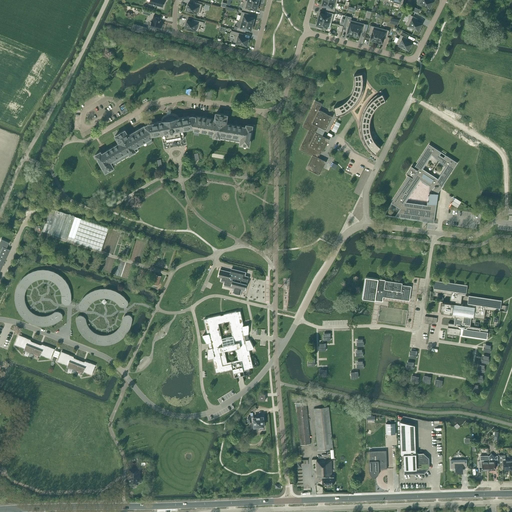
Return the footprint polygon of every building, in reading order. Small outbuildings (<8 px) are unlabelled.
[(258,4),(245,0),(242,9),(249,11),(250,8),(256,10),(258,4)] [(334,12),(337,2),(328,0),(323,0),(322,5),(329,7),(328,10),(334,12)] [(188,4),(186,10),(199,14),(202,4),(195,2),(195,5),(188,4)] [(242,11),(240,16),(239,20),(253,24),(254,18),(248,16),(248,13),(242,11)] [(319,16),(318,19),(329,22),(331,23),(333,16),(334,13),(327,11),(326,15),(320,13),(319,16)] [(154,15),(154,16),(153,20),(152,20),(152,22),(151,22),(150,26),(151,26),(150,27),(160,30),(162,23),(160,22),(161,16),(160,16),(154,15)] [(411,15),(410,16),(406,24),(418,30),(421,24),(415,21),(417,18),(411,15)] [(347,33),(353,35),(357,21),(351,20),(352,17),(348,16),(348,19),(346,26),(349,27),(347,33)] [(187,21),(185,27),(198,31),(200,24),(203,25),(204,22),(194,19),(194,22),(187,21)] [(327,28),(329,22),(318,19),(317,25),(327,28)] [(253,24),(239,20),(239,21),(242,21),(241,27),(235,26),(234,29),(244,31),(244,28),(251,30),(253,24)] [(366,24),(357,21),(353,35),(359,36),(361,30),(364,31),(366,24)] [(370,39),(376,41),(380,28),(371,25),(369,32),(372,33),(370,39)] [(389,30),(380,28),(376,41),(382,43),(384,36),(387,37),(389,30)] [(247,45),(249,38),(242,37),(243,33),(232,30),(231,34),(235,35),(234,42),(247,45)] [(401,34),(396,43),(409,50),(412,43),(406,40),(407,37),(401,34)] [(336,115),(342,114),(347,111),(352,107),(356,102),(359,97),(362,92),(363,86),(363,83),(363,80),(362,73),(354,75),(355,80),(354,84),(354,89),(352,93),(349,97),(346,101),(342,104),(343,104),(339,107),(339,106),(334,107),(336,115)] [(361,122),(361,128),(362,134),(364,140),(367,145),(371,150),(376,154),(381,147),(377,144),(376,144),(374,141),(375,141),(375,140),(372,137),(371,132),(370,128),(370,123),(371,118),(373,114),(375,110),(378,106),(382,104),(386,101),(382,93),(377,96),(372,100),(368,105),(365,110),(363,116),(361,122)] [(312,155),(306,168),(320,175),(323,168),(326,161),(317,157),(320,151),(323,152),(329,139),(322,135),(325,129),(326,130),(332,116),(319,109),(320,106),(322,104),(315,100),(302,126),(309,129),(299,149),(312,155)] [(119,107),(124,114),(129,112),(124,104),(119,107)] [(101,151),(95,154),(106,172),(114,167),(112,164),(130,154),(136,151),(136,150),(139,149),(137,146),(147,140),(148,143),(153,141),(151,138),(151,136),(151,135),(155,134),(160,133),(162,133),(164,142),(184,138),(183,129),(194,127),(194,128),(195,130),(194,133),(199,134),(199,130),(210,132),(210,135),(213,136),(220,137),(240,141),(240,144),(249,145),(253,125),(247,124),(246,127),(226,123),(227,119),(227,115),(216,113),(215,119),(207,118),(196,116),(195,116),(195,115),(194,115),(194,116),(191,116),(191,115),(191,116),(190,116),(178,118),(177,117),(176,116),(176,115),(175,115),(174,115),(173,115),(172,115),(171,115),(170,115),(168,115),(167,116),(166,116),(165,116),(164,117),(163,118),(163,119),(163,121),(160,121),(151,123),(150,123),(150,122),(149,123),(147,124),(146,124),(146,125),(145,125),(140,128),(128,135),(125,130),(115,135),(120,143),(102,153),(101,151)] [(337,120),(333,129),(337,131),(342,122),(339,121),(337,120)] [(429,144),(414,167),(412,166),(407,174),(409,175),(391,202),(400,208),(395,216),(422,220),(422,221),(434,222),(436,204),(437,204),(438,198),(438,193),(458,162),(429,144)] [(301,179),(298,186),(318,195),(320,190),(341,199),(348,184),(342,181),(342,182),(333,179),(331,184),(311,175),(308,182),(301,179)] [(457,207),(461,201),(455,197),(451,203),(457,207)] [(303,214),(319,213),(319,202),(307,202),(307,205),(310,205),(310,209),(307,209),(307,207),(303,207),(303,214)] [(50,208),(43,231),(67,239),(74,241),(101,250),(109,227),(81,218),(75,216),(50,208)] [(1,239),(0,241),(0,271),(10,249),(7,248),(9,243),(1,239)] [(15,294),(15,299),(16,304),(18,309),(20,314),(23,318),(27,321),(32,323),(37,325),(42,326),(47,325),(52,324),(57,322),(61,319),(62,319),(62,318),(63,316),(63,315),(62,314),(61,313),(60,312),(59,312),(58,312),(56,312),(56,313),(53,315),(49,316),(46,317),(42,317),(39,317),(35,315),(32,314),(30,312),(27,309),(25,306),(24,302),(23,299),(24,295),(24,292),(26,288),(28,285),(30,283),(33,281),(36,279),(40,278),(43,278),(47,278),(50,279),(53,281),(56,283),(59,285),(61,288),(62,292),(63,295),(63,300),(63,301),(64,302),(65,303),(66,303),(68,303),(69,303),(70,303),(71,302),(71,300),(71,294),(70,289),(68,285),(66,280),(62,276),(58,273),(53,271),(48,270),(43,269),(38,270),(33,271),(29,273),(24,276),(21,280),(18,284),(16,289),(15,294)] [(220,269),(218,277),(222,278),(221,281),(225,282),(224,285),(234,288),(233,292),(241,293),(241,290),(245,291),(249,277),(245,276),(246,272),(232,269),(231,272),(220,269)] [(158,286),(161,276),(156,275),(153,284),(158,286)] [(402,282),(366,277),(362,298),(374,300),(382,301),(383,295),(388,296),(387,297),(409,300),(412,286),(402,284),(402,282)] [(454,323),(448,323),(448,325),(447,329),(447,333),(460,335),(462,335),(487,339),(488,328),(470,326),(472,317),(484,319),(486,309),(500,311),(501,303),(501,300),(469,296),(467,305),(461,305),(462,295),(466,296),(467,285),(435,280),(433,291),(451,294),(450,303),(442,302),(441,312),(455,314),(454,318),(454,323)] [(86,307),(87,307),(88,305),(89,304),(89,303),(90,303),(91,302),(92,301),(93,300),(94,300),(95,299),(96,298),(98,298),(99,298),(100,297),(101,297),(102,297),(104,297),(105,297),(106,297),(107,297),(109,297),(110,298),(111,298),(112,299),(113,299),(114,300),(115,300),(116,301),(117,302),(118,303),(119,304),(121,306),(121,307),(122,307),(123,307),(124,307),(125,307),(126,307),(126,306),(127,306),(128,305),(128,304),(128,303),(128,302),(128,301),(127,300),(126,299),(125,298),(124,297),(123,296),(122,295),(121,294),(120,293),(118,292),(117,291),(116,291),(114,290),(113,290),(111,289),(110,289),(108,288),(107,288),(105,288),(104,288),(102,288),(101,288),(99,289),(98,289),(96,289),(95,290),(94,290),(92,291),(91,291),(90,292),(88,293),(87,294),(86,295),(85,296),(84,297),(83,298),(82,299),(81,300),(80,302),(79,303),(79,304),(79,305),(79,306),(80,307),(80,308),(81,308),(82,308),(83,309),(84,309),(85,308),(86,308),(86,307)] [(254,347),(250,339),(246,340),(244,335),(249,334),(249,325),(244,326),(240,311),(237,311),(236,311),(224,314),(224,315),(222,315),(221,315),(208,318),(204,319),(208,334),(203,336),(207,344),(211,343),(213,348),(208,349),(208,358),(213,357),(216,372),(220,371),(220,372),(233,369),(235,377),(240,376),(245,375),(244,370),(249,368),(253,367),(249,348),(254,347)] [(76,318),(76,319),(76,320),(77,325),(79,330),(82,334),(86,338),(90,341),(95,343),(99,344),(104,345),(110,344),(115,343),(119,340),(123,337),(127,333),(130,329),(131,324),(132,319),(132,318),(132,317),(131,316),(130,315),(129,315),(128,315),(125,315),(125,316),(124,318),(124,319),(123,322),(122,325),(120,328),(118,331),(115,333),(111,335),(108,336),(104,336),(101,336),(97,335),(94,333),(91,331),(89,329),(87,326),(85,322),(84,318),(84,317),(83,316),(82,315),(80,315),(79,315),(78,316),(77,317),(76,318)] [(41,355),(51,359),(55,349),(42,344),(42,345),(30,341),(31,340),(19,335),(15,344),(25,348),(24,350),(40,356),(41,355)] [(344,352),(349,352),(348,339),(345,340),(345,338),(337,338),(337,345),(330,345),(330,353),(337,353),(338,360),(330,360),(331,368),(338,368),(338,375),(346,375),(346,373),(349,373),(349,361),(344,361),(344,352)] [(68,365),(67,367),(83,373),(84,372),(92,375),(96,365),(85,361),(85,362),(73,358),(74,356),(62,352),(58,361),(68,365)] [(311,444),(306,402),(296,403),(301,445),(311,444)] [(314,408),(318,450),(333,449),(329,407),(314,408)] [(253,417),(253,412),(251,412),(251,417),(248,418),(248,423),(252,422),(251,420),(254,420),(254,427),(259,426),(260,429),(263,428),(263,426),(264,426),(263,416),(260,417),(260,416),(257,416),(257,417),(253,417)] [(429,468),(429,458),(424,453),(416,453),(415,425),(400,421),(401,454),(403,454),(404,474),(424,473),(429,468)] [(386,423),(387,434),(396,434),(395,423),(386,423)] [(370,451),(369,451),(370,470),(370,471),(370,472),(371,474),(372,475),(372,476),(373,476),(374,477),(375,477),(376,477),(377,476),(377,475),(378,475),(379,473),(379,471),(379,470),(379,469),(380,469),(387,469),(387,468),(386,468),(386,451),(370,451)] [(495,469),(495,466),(498,466),(498,455),(497,455),(495,457),(492,453),(489,455),(488,455),(489,469),(495,469)] [(482,469),(489,469),(488,455),(486,455),(486,459),(482,459),(482,460),(479,460),(479,467),(482,467),(482,469)] [(505,455),(499,455),(500,465),(503,464),(503,469),(510,469),(509,460),(505,460),(505,455)] [(467,467),(467,459),(451,460),(451,468),(455,468),(455,472),(463,472),(463,468),(467,467)] [(322,478),(323,484),(334,484),(334,474),(332,475),(331,460),(317,461),(317,476),(317,477),(318,478),(322,478)] [(131,467),(131,468),(127,468),(127,478),(129,478),(129,484),(139,483),(139,482),(142,482),(141,477),(140,477),(139,467),(131,467)]
